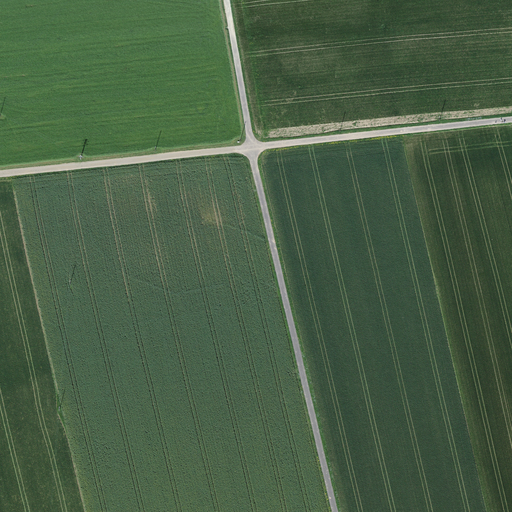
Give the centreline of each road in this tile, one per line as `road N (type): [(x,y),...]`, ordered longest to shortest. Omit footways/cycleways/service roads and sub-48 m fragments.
road 1 (track): [(335,511),(249,147),(223,0)]
road 2 (unclassified): [(0,173),(511,119)]
